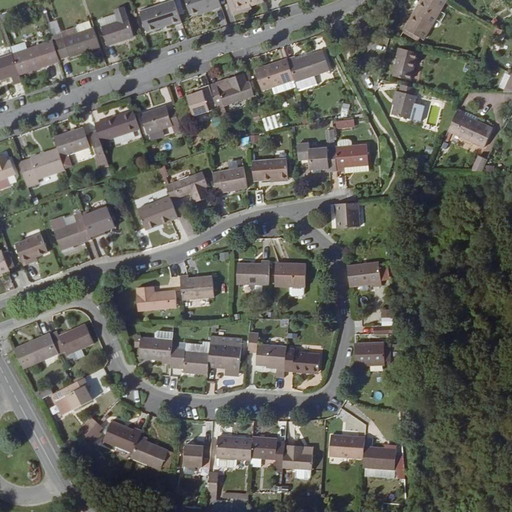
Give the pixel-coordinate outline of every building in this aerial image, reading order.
[(221,9),(218,0),(186,0),(191,15),(199,13),(214,8),(214,11),(221,9)] [(263,0),(233,0),(238,11),(264,2),(263,0)] [(446,0),(420,0),(404,29),(423,40),(446,0)] [(183,24),(175,2),(140,13),(147,33),(175,24),(175,27),(183,24)] [(116,15),(118,22),(128,19),(124,7),(114,10),(116,15)] [(100,20),(102,28),(118,22),(116,15),(100,20)] [(118,22),(102,28),(109,46),(134,37),(128,19),(118,22)] [(94,29),(92,21),(80,25),(77,29),(79,34),(94,29)] [(496,28),(493,35),(500,38),(503,31),(496,28)] [(79,34),(54,42),(61,62),(94,52),(95,55),(102,52),(94,29),(79,34)] [(330,49),(333,54),(346,48),(340,37),(327,44),(330,49)] [(61,62),(54,42),(13,56),(20,77),(61,63),(61,62)] [(417,53),(399,48),(396,57),(398,58),(393,76),(411,80),(417,53)] [(330,49),(322,51),(330,71),(340,68),(333,54),(330,49)] [(295,80),(296,82),(315,76),(330,71),(322,51),(296,59),(295,57),(288,60),(295,80)] [(13,56),(13,55),(0,59),(0,81),(12,78),(15,86),(23,84),(20,77),(13,56)] [(295,80),(288,60),(255,70),(261,91),(288,82),(295,80)] [(254,96),(247,73),(209,86),(216,107),(220,117),(229,114),(226,105),(254,96)] [(315,76),(296,82),(298,89),(317,83),(315,76)] [(288,82),(273,87),(276,94),(290,89),(288,82)] [(416,88),(402,84),(400,93),(396,92),(394,101),(396,101),(392,115),(411,120),(416,96),(414,96),(416,88)] [(216,107),(209,86),(202,88),(203,91),(187,96),(193,117),(210,112),(210,110),(216,107)] [(183,132),(175,110),(169,112),(167,107),(142,115),(149,135),(172,127),(175,135),(183,132)] [(458,109),(448,131),(485,148),(493,129),(477,121),(464,116),(466,113),(458,109)] [(140,130),(134,111),(109,120),(115,138),(140,130)] [(464,116),(477,121),(478,119),(466,113),(464,116)] [(335,129),(354,127),(353,118),(335,120),(335,129)] [(115,138),(109,120),(103,122),(109,139),(115,138)] [(103,122),(95,125),(97,132),(101,142),(109,139),(103,122)] [(54,137),(58,149),(61,158),(90,149),(86,136),(83,128),(54,137)] [(101,142),(97,132),(90,134),(94,147),(97,155),(96,159),(98,165),(108,162),(101,142)] [(90,134),(86,136),(90,149),(94,147),(90,134)] [(336,156),(337,172),(346,172),(346,168),(368,166),(366,145),(353,146),(341,147),(335,148),(336,156)] [(313,161),(312,149),(312,146),(300,146),(302,161),(313,161)] [(330,173),(337,172),(336,156),(335,148),(335,147),(330,148),(312,149),(313,161),(314,171),(322,170),(329,170),(330,173)] [(31,159),(19,164),(25,182),(37,178),(37,179),(65,171),(61,158),(58,149),(31,158),(31,159)] [(0,180),(14,175),(9,160),(6,160),(4,153),(0,154),(0,180)] [(480,157),(474,171),(483,171),(488,160),(480,157)] [(252,161),(254,180),(271,178),(289,177),(288,159),(252,161)] [(167,180),(164,181),(171,197),(172,201),(192,193),(195,202),(210,197),(206,187),(209,186),(201,166),(167,180)] [(212,172),(216,192),(248,187),(246,167),(212,172)] [(146,230),(179,218),(172,201),(171,197),(139,208),(146,230)] [(360,226),(358,203),(336,204),(336,212),(338,212),(339,227),(360,226)] [(82,214),(91,239),(100,236),(98,233),(105,231),(112,229),(105,208),(90,214),(89,211),(82,214)] [(62,251),(91,239),(82,214),(82,213),(74,216),(76,222),(65,227),(62,218),(50,222),(62,251)] [(30,260),(37,257),(48,253),(41,235),(15,246),(23,266),(31,263),(30,260)] [(9,270),(15,268),(10,256),(4,259),(3,255),(2,252),(0,252),(0,275),(3,274),(10,272),(9,270)] [(269,286),(269,261),(262,262),(261,265),(239,264),(238,286),(269,286)] [(379,261),(346,265),(349,286),(373,283),(373,286),(381,285),(379,261)] [(291,266),(291,264),(276,264),(276,287),(306,287),(306,267),(291,266)] [(190,277),(181,277),(181,278),(183,302),(216,299),(214,278),(190,280),(190,277)] [(306,287),(289,287),(289,294),(292,296),(304,296),(306,294),(306,287)] [(155,288),(139,289),(140,297),(138,297),(139,312),(178,309),(177,294),(156,295),(155,288)] [(396,332),(395,326),(391,326),(377,327),(374,327),(374,335),(396,333),(396,332)] [(51,335),(59,351),(66,348),(70,356),(92,346),(82,327),(60,336),(58,332),(51,335)] [(251,332),(249,352),(258,353),(257,365),(268,366),(277,367),(277,370),(286,371),(287,349),(287,347),(259,344),(260,333),(251,332)] [(173,341),(173,334),(159,333),(157,335),(156,339),(173,341)] [(15,351),(25,370),(60,354),(59,351),(51,335),(15,351)] [(164,365),(171,366),(172,346),(173,341),(156,339),(137,338),(136,348),(140,349),(140,360),(164,362),(164,365)] [(221,338),(221,345),(242,347),(243,340),(221,338)] [(187,351),(210,353),(211,344),(203,344),(203,345),(187,344),(187,347),(187,351)] [(210,353),(209,366),(225,367),(240,369),(242,347),(221,345),(211,344),(210,353)] [(384,344),(355,344),(355,363),(354,365),(384,365),(384,362),(384,348),(384,344)] [(185,372),(209,375),(209,366),(210,353),(187,351),(187,347),(172,346),(171,366),(171,368),(185,370),(185,372)] [(287,349),(286,371),(303,373),(303,370),(319,372),(321,354),(295,352),(295,349),(287,349)] [(240,369),(225,367),(225,376),(240,377),(240,369)] [(276,378),(285,379),(286,371),(277,370),(276,378)] [(68,397),(75,411),(94,401),(91,394),(88,387),(90,385),(86,378),(74,384),(73,385),(58,392),(62,400),(68,397)] [(37,393),(41,401),(54,395),(50,387),(37,393)] [(91,442),(104,429),(91,417),(78,430),(91,442)] [(133,453),(140,434),(142,431),(135,428),(134,430),(111,421),(103,441),(133,453)] [(133,453),(131,457),(161,469),(168,449),(147,441),(148,438),(140,434),(133,453)] [(252,459),(254,437),(220,435),(218,455),(238,457),(244,458),(252,459)] [(365,446),(366,437),(332,435),(330,456),(364,458),(365,446)] [(284,452),(285,444),(278,444),(279,440),(254,437),(252,459),(277,461),(277,465),(283,466),(284,452)] [(211,459),(212,444),(206,443),(205,446),(198,446),(190,445),(188,466),(204,467),(204,458),(211,459)] [(283,466),(283,468),(313,470),(314,454),(303,454),(303,446),(288,445),(288,452),(284,452),(283,466)] [(315,447),(303,446),(303,454),(314,454),(315,447)] [(364,458),(363,467),(395,470),(397,448),(365,446),(364,458)] [(175,452),(168,449),(161,469),(167,471),(175,452)] [(238,457),(219,455),(219,462),(221,464),(235,466),(241,466),(244,464),(244,458),(238,457)] [(218,474),(209,473),(209,481),(217,482),(218,474)]
